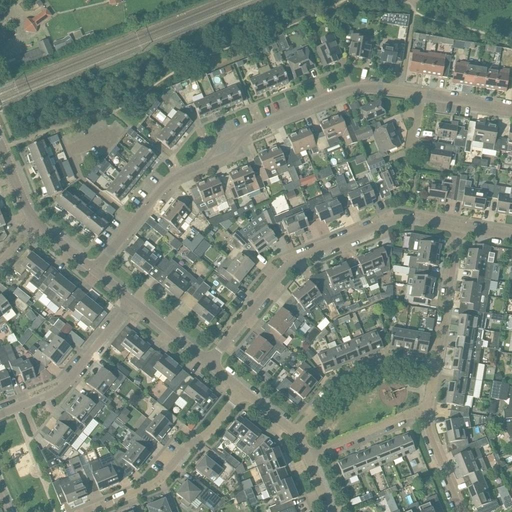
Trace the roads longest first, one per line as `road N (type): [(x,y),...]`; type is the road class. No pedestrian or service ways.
road 1 (residential): [(209,362),(298,259),(394,219),(457,228)]
road 2 (residential): [(87,511),(157,483),(240,387)]
road 3 (residential): [(420,94),(353,88),(240,133)]
road 4 (residential): [(0,416),(62,390),(133,300)]
road 5 (residential): [(296,433),(334,385),(389,364),(435,372)]
road 6 (residential): [(96,269),(168,178),(206,162)]
road 7 (residential): [(435,372),(457,228)]
road 8 (residential): [(307,455),(425,414)]
